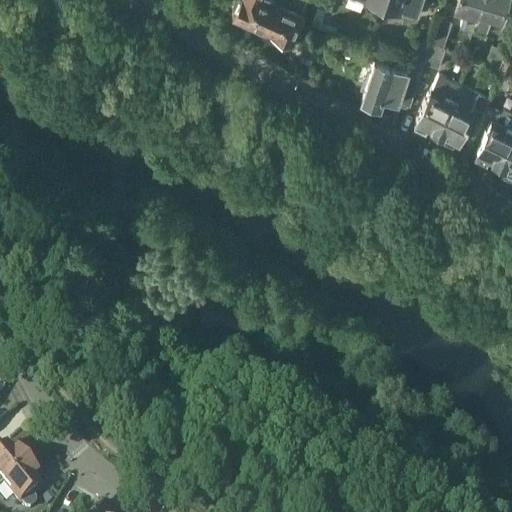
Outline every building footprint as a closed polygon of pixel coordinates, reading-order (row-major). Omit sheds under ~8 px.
[(232,12),(248,20),(252,11),(253,12),(256,5),(268,10),(272,2),(277,5),(279,0),(278,0),(235,0),(233,4),(234,8),(232,12)] [(252,11),(248,20),(270,30),(270,31),(275,33),(277,37),(283,40),(288,39),(291,40),(304,11),(301,10),(305,0),(278,0),(279,0),(277,5),(272,2),(268,10),(256,5),(253,12),(252,11)] [(320,0),(319,5),(322,6),(321,10),(330,13),(331,9),(333,10),(335,0),(320,0)] [(382,0),(380,7),(412,18),(414,9),(416,9),(418,0),(382,0)] [(473,29),(481,0),(456,0),(454,8),(463,11),(459,25),(473,29)] [(481,0),(473,29),(486,33),(490,19),(499,21),(505,0),(481,0)] [(431,41),(443,46),(450,27),(452,20),(441,15),(438,23),(431,41)] [(431,39),(419,35),(412,56),(424,60),(425,59),(430,42),(431,39)] [(446,47),(443,46),(431,41),(430,42),(425,59),(440,65),(446,47)] [(490,66),(494,68),(503,48),(491,44),(483,63),(490,66)] [(511,65),(511,47),(506,46),(497,69),(502,71),(508,73),(511,65)] [(306,48),(301,63),(312,66),(317,51),(306,48)] [(413,95),(419,77),(424,62),(423,62),(410,57),(407,69),(374,58),(360,95),(379,102),(382,93),(393,98),(393,99),(394,102),(403,105),(406,104),(407,103),(410,104),(413,95)] [(511,74),(508,73),(502,71),(497,83),(509,89),(511,82),(511,74)] [(429,126),(435,130),(459,83),(439,73),(433,86),(432,85),(415,117),(417,118),(413,125),(425,131),(428,125),(429,125),(429,126)] [(419,98),(425,81),(419,77),(413,95),(419,98)] [(459,83),(435,130),(442,133),(442,132),(444,133),(440,139),(452,145),(455,139),(457,140),(474,108),(482,112),(488,100),(489,99),(476,92),(459,83)] [(490,158),(497,161),(511,129),(511,112),(504,108),(488,100),(482,112),(481,114),(490,119),(476,149),(478,150),(475,157),(486,163),(489,156),(490,157),(490,158)] [(511,129),(497,161),(504,164),(505,164),(506,164),(503,171),(511,175),(511,129)] [(0,487),(4,484),(19,473),(30,464),(17,449),(13,453),(7,445),(0,451),(0,487)] [(19,473),(4,484),(21,504),(21,503),(26,509),(31,508),(33,506),(36,501),(32,495),(42,487),(36,479),(40,476),(30,464),(19,473)]
